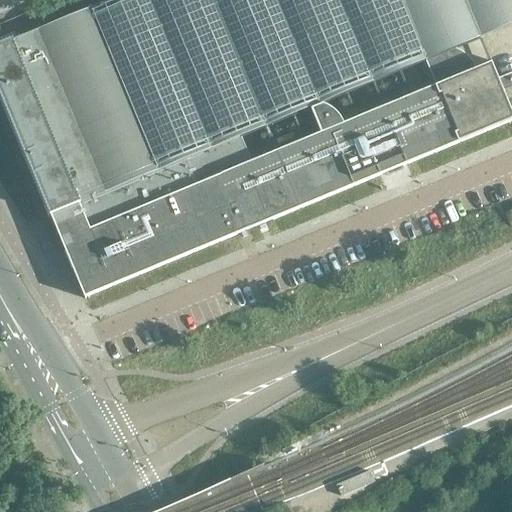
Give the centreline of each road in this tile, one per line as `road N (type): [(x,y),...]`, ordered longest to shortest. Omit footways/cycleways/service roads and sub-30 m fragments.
road 1 (unclassified): [(37,359),(511,162)]
road 2 (unclassified): [(99,466),(511,268)]
road 3 (tertiary): [(99,466),(37,359)]
